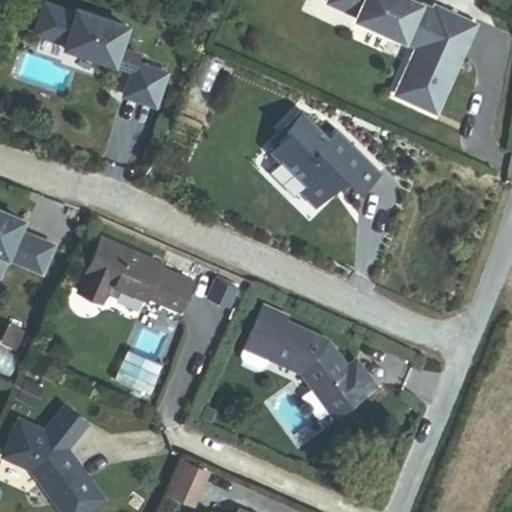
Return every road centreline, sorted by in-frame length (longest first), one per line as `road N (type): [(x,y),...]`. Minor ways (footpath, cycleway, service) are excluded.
road 1 (residential): [(0,164),(118,205),(463,356)]
road 2 (residential): [(463,356),(396,511)]
road 3 (residential): [(511,242),(463,356)]
